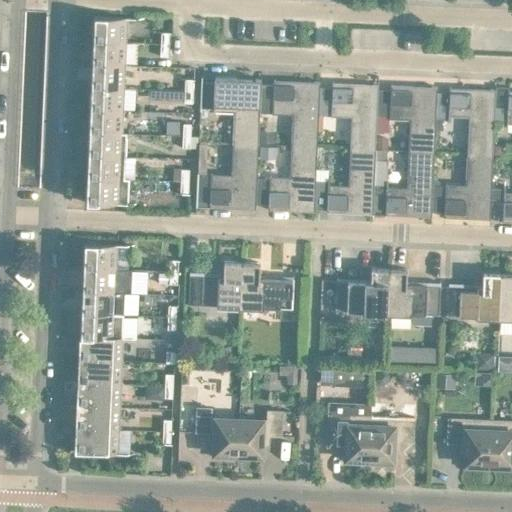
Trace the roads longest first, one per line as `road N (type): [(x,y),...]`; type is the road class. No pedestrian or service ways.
road 1 (residential): [(511,504),(32,483)]
road 2 (residential): [(511,239),(43,219)]
road 3 (residential): [(186,5),(184,42),(198,57),(511,69)]
road 4 (residential): [(511,19),(186,5)]
road 5 (residential): [(32,483),(43,219)]
road 6 (residential): [(17,0),(7,224)]
road 7 (residential): [(43,219),(55,0)]
road 8 (residential): [(7,224),(0,405)]
road 9 (residential): [(186,5),(55,0)]
